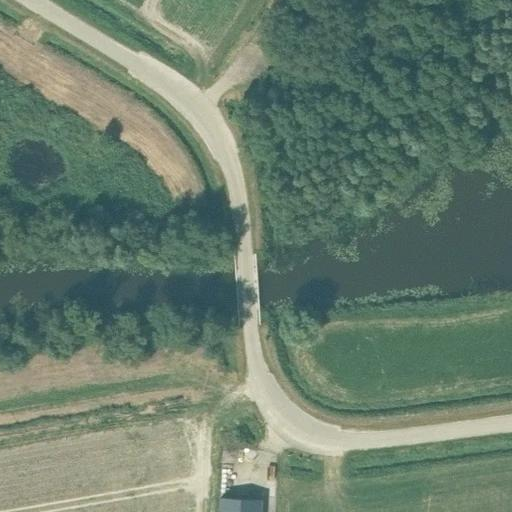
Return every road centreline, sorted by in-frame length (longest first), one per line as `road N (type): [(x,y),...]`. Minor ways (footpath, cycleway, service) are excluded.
road 1 (unclassified): [(511,428),(349,449),(297,431),(266,403),(237,188),(214,126),(177,89),(30,0)]
road 2 (track): [(0,416),(190,381),(266,403)]
